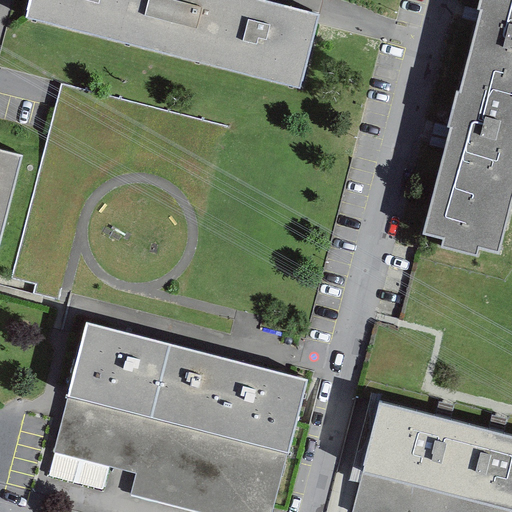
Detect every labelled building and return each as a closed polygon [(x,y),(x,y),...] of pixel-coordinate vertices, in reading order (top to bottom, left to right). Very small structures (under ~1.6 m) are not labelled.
[(32,0),(28,17),(98,35),(106,0),(32,0)] [(106,0),(98,35),(164,52),(176,0),(106,0)] [(236,70),(252,0),(176,0),(164,52),(236,70)] [(320,13),(267,0),(252,0),(236,70),(301,86),(320,13)] [(511,0),(485,0),(465,81),(511,93),(511,0)] [(511,206),(511,93),(465,81),(426,234),(446,239),(444,249),(478,257),(480,248),(500,254),(511,206)] [(0,249),(25,155),(0,148),(0,249)] [(134,498),(170,507),(210,355),(92,325),(58,455),(140,476),(134,498)] [(274,511),(308,380),(210,355),(170,507),(189,511),(274,511)] [(455,511),(475,428),(383,406),(357,511),(455,511)] [(511,511),(511,437),(475,428),(455,511),(511,511)]
